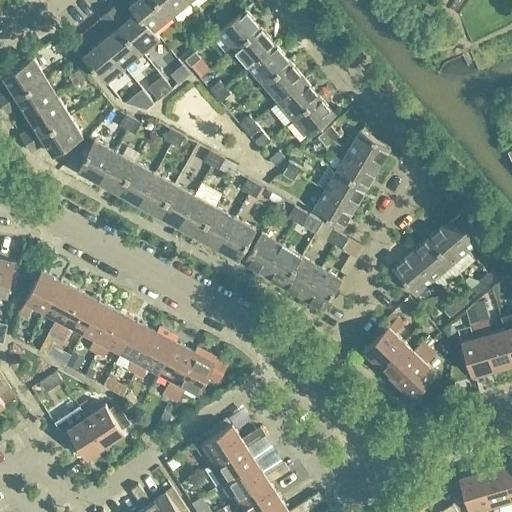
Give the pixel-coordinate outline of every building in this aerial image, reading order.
[(171,14),(158,0),(133,0),(130,2),(136,10),(152,29),(154,28),(171,14)] [(187,0),(158,0),(171,14),(187,0)] [(430,0),(428,0),(422,9),(429,14),(436,4),(430,0)] [(108,10),(116,19),(123,13),(115,4),(108,10)] [(234,48),(261,25),(245,8),(219,30),(234,48)] [(101,16),(108,25),(116,19),(108,10),(101,16)] [(152,29),(136,10),(119,24),(141,50),(160,35),(154,28),(152,29)] [(141,50),(119,24),(102,38),(124,65),(141,50)] [(249,65),(275,43),(261,25),(234,48),(249,65)] [(73,39),(80,48),(88,42),(80,33),(73,39)] [(124,65),(102,38),(83,53),(105,80),(124,65)] [(264,83),(290,60),(275,43),(249,65),(264,83)] [(200,56),(195,50),(185,59),(191,65),(200,56)] [(17,94),(46,75),(33,55),(4,74),(17,94)] [(279,100),(305,77),(290,60),(264,83),(279,100)] [(176,85),(188,77),(181,68),(170,75),(176,85)] [(29,113),(58,95),(46,75),(17,94),(29,113)] [(293,117),(320,95),(305,77),(279,100),(293,117)] [(210,87),(215,94),(225,86),(220,79),(210,87)] [(231,92),(225,86),(215,94),(221,100),(231,92)] [(0,93),(0,101),(1,103),(12,97),(6,89),(0,93)] [(41,132),(70,114),(58,95),(29,113),(41,132)] [(309,135),(335,113),(320,95),(293,117),(309,135)] [(1,103),(6,111),(17,105),(12,97),(1,103)] [(119,124),(127,128),(133,117),(126,113),(119,124)] [(53,153),(83,134),(70,114),(41,132),(53,153)] [(240,122),(245,129),(255,120),(249,114),(240,122)] [(141,121),(133,117),(127,128),(134,132),(141,121)] [(260,127),(255,120),(245,129),(250,135),(260,127)] [(331,124),(324,130),(333,140),(339,134),(331,124)] [(164,138),(172,142),(178,131),(170,127),(164,138)] [(20,134),(25,142),(36,136),(31,128),(20,134)] [(378,167),(390,146),(361,129),(349,149),(378,167)] [(326,145),(333,140),(324,130),(318,135),(326,145)] [(185,135),(178,131),(172,142),(179,146),(185,135)] [(25,142),(31,150),(41,144),(36,136),(25,142)] [(99,180),(115,149),(95,138),(78,168),(99,180)] [(118,191),(135,160),(115,149),(99,180),(118,191)] [(204,160),(211,164),(218,153),(210,149),(204,160)] [(275,164),(285,156),(279,149),(269,157),(275,164)] [(367,186),(378,167),(349,149),(337,168),(367,186)] [(225,157),(218,153),(211,164),(219,168),(225,157)] [(291,158),(287,166),(298,172),(302,165),(291,158)] [(138,202),(155,171),(135,160),(118,191),(138,202)] [(294,179),(298,172),(287,166),(283,173),(294,179)] [(355,206),(367,186),(337,168),(325,188),(355,206)] [(158,213),(175,182),(155,171),(138,202),(158,213)] [(241,188),(249,192),(255,181),(248,177),(241,188)] [(262,186),(255,181),(249,192),(256,197),(262,186)] [(178,224),(195,194),(175,182),(158,213),(178,224)] [(343,226),(355,206),(325,188),(313,208),(343,226)] [(198,235),(215,205),(195,194),(178,224),(198,235)] [(235,216),(216,205),(215,205),(198,235),(218,246),(235,216)] [(288,216),(295,220),(302,209),(295,205),(288,216)] [(486,233),(464,206),(446,222),(468,248),(486,233)] [(309,213),(302,209),(295,220),(303,224),(309,213)] [(239,257),(256,227),(235,216),(218,246),(239,257)] [(468,248),(446,222),(428,237),(451,263),(468,248)] [(327,239),(335,243),(341,232),(334,228),(327,239)] [(264,273),(282,243),(262,231),(244,260),(264,273)] [(348,237),(341,232),(335,243),(342,248),(348,237)] [(451,263),(428,237),(411,251),(434,278),(451,263)] [(284,284),(301,254),(282,243),(264,273),(284,284)] [(434,278),(411,251),(393,267),(416,293),(434,278)] [(303,296),(321,266),(301,254),(284,284),(303,296)] [(0,291),(8,294),(15,260),(0,256),(0,291)] [(497,263),(488,271),(494,278),(503,270),(497,263)] [(29,266),(24,286),(30,290),(40,271),(29,266)] [(324,308),(341,278),(321,266),(303,296),(324,308)] [(14,267),(9,289),(15,291),(20,269),(14,267)] [(45,309),(61,279),(41,268),(40,271),(30,290),(25,299),(26,299),(20,310),(28,314),(34,303),(45,309)] [(479,279),(484,286),(494,278),(488,271),(479,279)] [(511,278),(510,271),(502,278),(506,291),(511,289),(511,278)] [(56,336),(81,289),(61,279),(45,309),(57,316),(48,332),(56,336)] [(84,330),(100,299),(81,289),(56,336),(63,340),(72,324),(84,330)] [(463,293),(453,301),(459,308),(469,300),(463,293)] [(97,351),(119,309),(100,299),(84,330),(95,336),(89,347),(97,351)] [(405,299),(393,309),(405,323),(417,312),(405,299)] [(450,316),(459,308),(453,301),(444,309),(450,316)] [(474,301),(465,308),(470,324),(471,323),(480,321),(480,320),(474,301)] [(122,350),(138,319),(119,309),(97,351),(105,355),(110,344),(122,350)] [(393,311),(386,318),(391,323),(397,316),(393,311)] [(391,323),(389,325),(388,324),(360,353),(377,368),(404,340),(395,331),(404,322),(397,316),(391,323)] [(511,366),(511,353),(504,327),(492,330),(488,318),(480,320),(480,321),(495,371),(511,366)] [(135,371),(157,329),(138,319),(122,350),(133,356),(127,367),(135,371)] [(471,323),(475,335),(462,339),(473,378),(495,371),(480,321),(471,323)] [(160,370),(176,340),(157,329),(135,371),(143,375),(148,364),(160,370)] [(173,391),(195,350),(176,340),(160,370),(171,376),(162,393),(170,397),(173,391)] [(392,383),(429,346),(422,340),(414,349),(404,340),(377,368),(392,383)] [(199,391),(208,374),(219,380),(228,361),(198,345),(195,350),(173,391),(170,397),(178,401),(187,384),(199,391)] [(409,399),(437,370),(426,361),(435,352),(429,346),(392,383),(409,399)] [(72,352),(67,362),(79,368),(84,358),(72,352)] [(89,366),(85,374),(92,378),(96,370),(89,366)] [(56,369),(50,374),(56,384),(63,379),(56,369)] [(108,374),(103,384),(122,394),(127,385),(108,374)] [(0,379),(0,405),(5,402),(15,395),(4,377),(0,379)] [(109,407),(106,402),(94,409),(87,399),(80,404),(106,443),(125,431),(122,426),(109,407)] [(130,420),(117,401),(109,407),(122,426),(130,420)] [(106,443),(80,404),(73,408),(79,419),(68,426),(68,427),(87,456),(106,443)] [(54,435),(67,429),(61,417),(48,423),(54,435)] [(245,441),(242,437),(232,422),(197,445),(209,464),(245,441)] [(257,439),(266,433),(261,425),(251,431),(257,439)] [(257,439),(251,431),(242,437),(245,441),(209,464),(221,482),(256,459),(247,445),(257,439)] [(268,477),(266,473),(256,459),(221,482),(233,500),(239,496),(268,477)] [(511,459),(502,463),(511,496),(511,459)] [(290,469),(287,465),(284,461),(275,467),(280,475),(290,469)] [(511,501),(511,496),(502,463),(481,469),(493,507),(493,511),(500,511),(499,505),(511,501)] [(271,481),(280,475),(275,467),(266,473),(268,477),(239,496),(249,511),(254,511),(280,495),(271,481)] [(476,511),(493,507),(481,469),(459,475),(470,511),(476,511)] [(447,488),(442,474),(433,477),(437,491),(447,488)] [(145,491),(138,482),(131,488),(137,497),(145,491)] [(172,485),(152,500),(148,503),(154,511),(190,511),(192,511),(172,485)] [(154,511),(148,503),(152,500),(145,491),(137,497),(144,506),(135,511),(154,511)] [(311,501),(321,495),(318,491),(299,503),(304,511),(313,505),(311,501)] [(291,511),(289,509),(280,495),(254,511),(291,511)] [(442,509),(443,511),(453,511),(457,509),(452,502),(442,509)] [(302,511),(304,511),(299,503),(289,509),(291,511),(302,511)]
